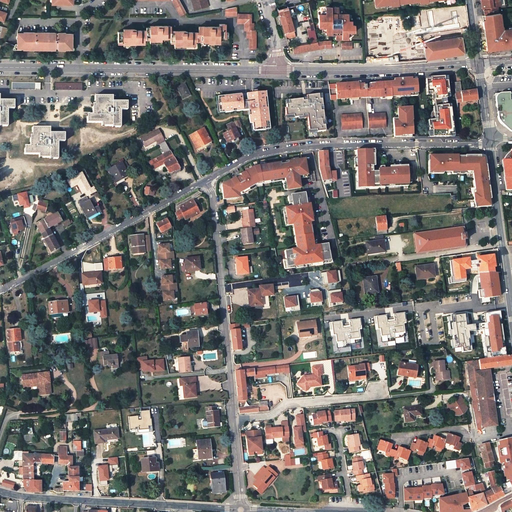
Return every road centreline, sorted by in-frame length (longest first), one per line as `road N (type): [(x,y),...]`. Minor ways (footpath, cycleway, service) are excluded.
road 1 (residential): [(488,144),(259,152),(210,177)]
road 2 (residential): [(0,68),(279,69)]
road 3 (residential): [(210,177),(232,420)]
road 4 (residential): [(210,177),(0,292)]
road 5 (residential): [(279,69),(478,63)]
road 6 (residential): [(0,493),(183,506)]
road 7 (tertiary): [(511,320),(488,144)]
road 8 (residential): [(383,392),(232,420)]
road 9 (residential): [(394,439),(444,428),(476,436),(511,431)]
